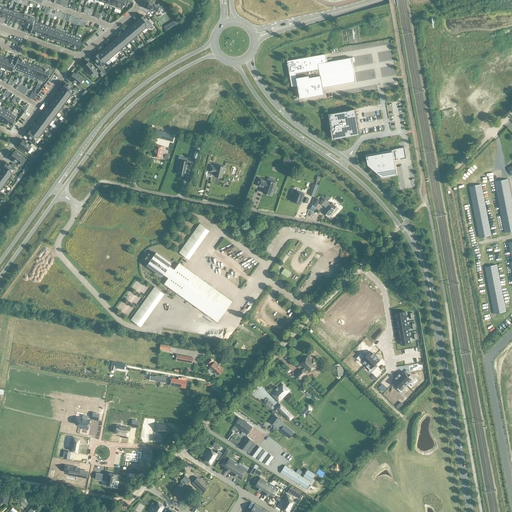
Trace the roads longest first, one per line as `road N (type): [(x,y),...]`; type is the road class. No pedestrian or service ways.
road 1 (unclassified): [(380,246),(359,233),(104,181),(81,207)]
road 2 (secondary): [(213,40),(117,106),(52,187)]
road 3 (tertiary): [(470,511),(431,297)]
road 4 (secondary): [(59,192),(135,101),(218,54)]
road 5 (unclassified): [(181,448),(319,306)]
road 6 (residential): [(511,333),(489,364),(511,491)]
road 7 (tertiary): [(431,297),(406,221),(346,159)]
road 8 (tertiary): [(341,166),(400,227),(431,297)]
road 9 (tertiary): [(233,61),(273,118),(341,166)]
road 10 (tertiary): [(346,159),(271,97),(248,54)]
road 11 (residential): [(146,301),(154,248),(148,230),(81,207)]
road 12 (secondary): [(254,42),(388,0)]
road 13 (residential): [(319,306),(293,281),(246,327),(227,322),(227,313)]
road 14 (residential): [(126,503),(0,477)]
road 15 (secondary): [(372,0),(251,30)]
road 16 (residential): [(53,309),(59,279),(146,301)]
road 17 (residential): [(393,374),(383,288),(360,266)]
